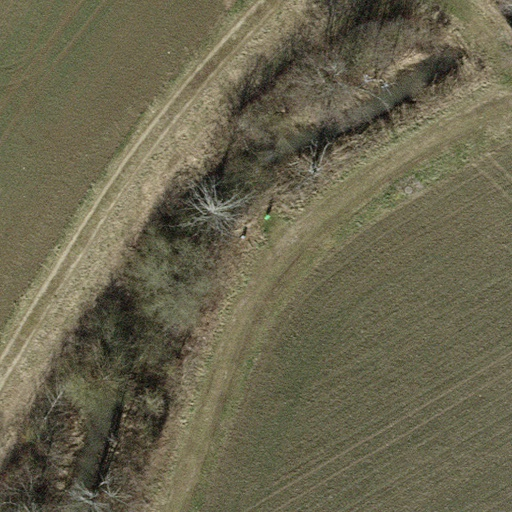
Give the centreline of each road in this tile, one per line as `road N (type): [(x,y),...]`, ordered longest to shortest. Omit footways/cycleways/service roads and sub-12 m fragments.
road 1 (track): [(511,96),(302,229),(267,263),(172,511)]
road 2 (track): [(0,400),(175,107),(273,0)]
